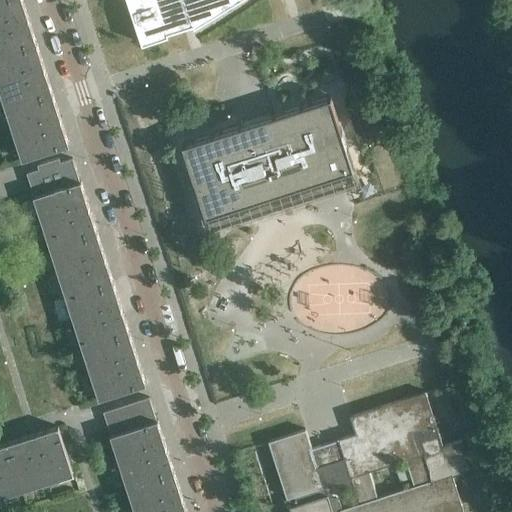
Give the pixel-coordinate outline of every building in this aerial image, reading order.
[(0,0),(0,53),(37,42),(23,0),(0,0)] [(128,0),(143,43),(169,35),(168,32),(186,26),(194,24),(194,26),(223,9),(224,12),(225,12),(225,11),(226,10),(227,10),(228,10),(229,10),(230,9),(231,9),(232,8),(233,8),(233,7),(234,6),(235,5),(236,4),(236,5),(238,5),(236,1),(237,0),(128,0)] [(53,93),(37,42),(0,53),(0,88),(6,108),(53,93)] [(68,144),(69,143),(53,93),(6,108),(22,159),(23,158),(25,166),(34,195),(80,180),(71,150),(68,144)] [(340,171),(354,167),(348,148),(331,96),(273,114),(240,125),(183,143),(206,215),(340,171)] [(357,112),(349,114),(359,145),(367,142),(357,112)] [(89,205),(81,180),(80,180),(34,195),(42,220),(89,205)] [(105,256),(89,205),(42,220),(58,271),(105,256)] [(122,306),(105,256),(58,271),(75,322),(122,306)] [(122,306),(75,322),(83,347),(130,332),(122,306)] [(130,332),(83,347),(99,398),(146,383),(130,332)] [(453,511),(464,509),(452,473),(471,467),(462,438),(443,444),(440,436),(422,442),(419,433),(438,427),(426,391),(351,415),(357,432),(333,440),(312,447),(306,428),(302,429),(269,440),(287,497),(289,496),(291,504),(290,505),(292,511),(453,511)] [(104,411),(111,434),(157,419),(149,396),(104,411)] [(174,469),(157,419),(111,434),(127,485),(174,469)] [(72,467),(59,425),(8,442),(21,484),(34,479),(36,484),(58,477),(57,472),(72,467)] [(21,484),(8,442),(0,444),(0,495),(9,493),(8,488),(21,484)] [(187,511),(174,469),(127,485),(135,511),(187,511)]
